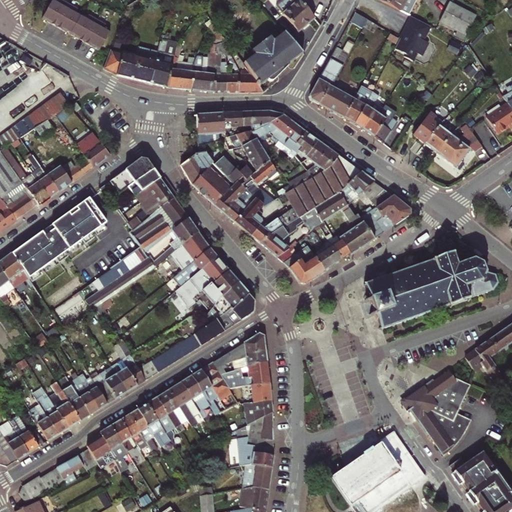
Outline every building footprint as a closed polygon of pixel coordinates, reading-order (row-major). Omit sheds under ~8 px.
[(105,24),(97,19),(89,15),(86,18),(75,12),(77,8),(62,0),(59,0),(58,2),(56,1),(49,5),(42,18),(98,50),(109,31),(103,28),(105,24)] [(314,18),(298,0),(283,0),(276,7),(297,33),(314,18)] [(380,0),(408,14),(415,0),(380,0)] [(476,16),(450,2),(440,22),(457,31),(466,35),(476,16)] [(355,13),(350,22),(363,29),(363,27),(367,20),(355,13)] [(367,20),(363,27),(374,33),(378,26),(367,20)] [(214,75),(217,44),(218,30),(213,23),(208,26),(213,33),(212,43),(209,43),(207,57),(196,55),(193,63),(192,71),(192,90),(214,92),(214,75)] [(466,35),(457,31),(454,35),(464,40),(466,35)] [(250,75),(258,86),(267,80),(273,80),(287,65),(303,53),(286,33),(274,41),(271,37),(252,51),(255,56),(242,64),(247,70),(250,75)] [(396,44),(399,39),(391,34),(387,40),(396,44)] [(169,78),(177,43),(168,40),(169,37),(162,35),(157,51),(149,83),(166,87),(169,78)] [(180,39),(177,43),(169,78),(175,80),(174,88),(192,90),(192,71),(193,63),(183,62),(184,56),(180,55),(184,39),(180,39)] [(234,53),(225,40),(222,42),(230,53),(231,55),(234,53)] [(330,86),(332,88),(354,45),(348,41),(343,50),(337,47),(310,95),(311,101),(319,105),(330,86)] [(222,42),(219,43),(226,54),(226,57),(231,55),(230,53),(222,42)] [(226,92),(226,66),(226,62),(221,62),(221,56),(224,55),(217,44),(214,75),(214,92),(226,92)] [(149,83),(157,51),(138,46),(136,56),(111,50),(104,69),(117,75),(149,83)] [(231,66),(226,66),(226,92),(239,92),(238,75),(232,75),(231,66)] [(250,75),(238,75),(239,92),(262,92),(258,86),(250,75)] [(166,87),(174,88),(175,80),(169,78),(166,87)] [(486,80),(471,96),(475,100),(491,84),(486,80)] [(354,100),(332,88),(330,86),(319,105),(344,118),(354,100)] [(362,86),(354,100),(344,118),(355,124),(372,92),(362,86)] [(379,97),(372,92),(355,124),(365,131),(377,114),(379,115),(382,109),(374,104),(379,97)] [(61,93),(0,137),(0,151),(20,138),(47,120),(69,105),(61,93)] [(469,97),(452,113),(457,117),(473,101),(469,97)] [(511,111),(507,103),(486,118),(497,134),(508,127),(511,124),(511,111)] [(251,126),(252,132),(271,123),(283,115),(269,112),(242,113),(243,126),(251,126)] [(231,127),(233,131),(237,130),(236,127),(243,126),(242,113),(222,114),(224,127),(231,127)] [(413,135),(424,144),(439,125),(442,122),(430,113),(413,135)] [(222,114),(216,115),(219,134),(225,134),(224,127),(222,114)] [(373,137),(385,120),(379,115),(377,114),(365,131),(373,137)] [(219,134),(216,115),(197,116),(198,136),(219,134)] [(271,123),(252,132),(256,139),(269,134),(278,140),(293,122),(283,115),(271,123)] [(387,118),(385,120),(373,137),(383,144),(397,125),(387,118)] [(93,167),(85,157),(79,162),(80,163),(75,167),(74,165),(69,168),(67,165),(61,169),(41,140),(54,131),(47,120),(20,138),(32,155),(58,192),(93,167)] [(278,140),(275,145),(288,155),(290,153),(294,157),(298,152),(301,148),(296,144),(305,131),(293,122),(278,140)] [(439,125),(424,144),(437,153),(451,135),(439,125)] [(481,145),(470,128),(457,137),(471,148),(474,150),(481,145)] [(301,148),(298,152),(305,158),(317,140),(305,131),(296,144),(301,148)] [(237,139),(226,142),(226,146),(228,150),(242,147),(256,139),(252,132),(235,135),(237,139)] [(110,155),(92,133),(89,137),(93,143),(97,148),(84,156),(85,157),(93,167),(110,155)] [(198,136),(198,146),(220,140),(219,134),(198,136)] [(455,138),(451,135),(437,153),(455,168),(471,148),(457,137),(455,138)] [(256,139),(242,147),(256,171),(269,160),(266,155),(256,139)] [(317,140),(305,158),(307,159),(301,163),(307,170),(315,166),(328,148),(317,140)] [(97,148),(93,143),(81,151),(84,156),(97,148)] [(315,166),(307,170),(308,171),(314,177),(324,171),(338,156),(328,148),(315,166)] [(0,199),(0,200),(8,194),(17,188),(24,184),(13,169),(0,151),(0,199)] [(180,165),(192,185),(213,164),(214,164),(207,153),(199,155),(180,165)] [(36,171),(32,173),(49,199),(58,192),(32,155),(28,158),(36,171)] [(239,172),(222,156),(214,164),(233,185),(237,181),(240,184),(252,174),(245,167),(239,172)] [(296,217),(300,217),(314,207),(338,191),(347,185),(360,172),(338,156),(324,171),(314,177),(293,189),(289,191),(279,197),(284,204),(288,201),(292,208),(288,211),(293,219),(296,217)] [(291,159),(298,166),(301,163),(294,157),(291,159)] [(119,193),(128,187),(153,168),(147,160),(140,158),(110,181),(119,193)] [(248,196),(258,189),(255,186),(270,174),(275,169),(269,160),(256,171),(252,174),(240,184),(237,181),(233,185),(215,205),(228,217),(248,196)] [(298,166),(304,173),(308,171),(307,170),(301,163),(298,166)] [(192,185),(215,205),(233,185),(214,164),(213,164),(192,185)] [(26,188),(30,193),(38,204),(40,206),(49,199),(32,173),(26,178),(17,167),(13,169),(24,184),(26,188)] [(153,168),(128,187),(135,197),(160,178),(153,168)] [(272,179),(279,175),(276,169),(275,169),(270,174),(272,179)] [(293,189),(314,177),(308,171),(304,173),(289,182),(293,189)] [(364,192),(375,206),(376,207),(392,196),(384,190),(360,172),(347,185),(338,191),(348,206),(354,201),(347,194),(351,190),(358,197),(364,192)] [(282,181),(279,175),(272,179),(276,186),(282,181)] [(135,197),(143,207),(167,189),(160,178),(135,197)] [(24,184),(17,188),(20,192),(26,188),(24,184)] [(11,198),(15,204),(30,193),(26,188),(20,192),(11,198)] [(167,189),(143,207),(145,211),(128,224),(132,230),(139,225),(144,221),(162,206),(174,198),(167,189)] [(255,199),(261,204),(270,200),(258,189),(248,196),(228,217),(235,222),(255,199)] [(347,194),(354,201),(358,197),(351,190),(347,194)] [(350,255),(374,239),(360,217),(358,214),(355,215),(348,206),(338,191),(314,207),(323,222),(342,210),(354,229),(339,238),(350,255)] [(15,204),(22,215),(38,204),(30,193),(15,204)] [(0,200),(9,209),(16,220),(22,215),(15,204),(11,198),(8,194),(0,200)] [(411,215),(410,209),(392,196),(376,207),(375,206),(360,217),(374,239),(411,215)] [(22,246),(12,254),(23,270),(27,276),(28,278),(105,222),(88,197),(22,246)] [(139,225),(132,230),(130,232),(141,248),(136,252),(142,262),(128,271),(121,262),(111,270),(99,278),(105,287),(85,301),(92,310),(97,307),(103,303),(118,292),(155,266),(152,262),(145,253),(173,231),(178,237),(170,243),(171,246),(156,259),(159,263),(171,253),(198,232),(174,198),(162,206),(144,221),(139,225)] [(0,231),(16,220),(9,209),(0,200),(0,199),(0,213),(1,215),(0,215),(0,231)] [(251,236),(260,226),(258,223),(271,214),(270,212),(266,205),(264,206),(261,204),(255,199),(235,222),(251,236)] [(260,243),(271,252),(278,244),(282,241),(290,235),(303,221),(310,232),(315,227),(319,225),(323,222),(314,207),(300,217),(296,217),(293,219),(271,234),(269,233),(260,243)] [(293,219),(288,211),(266,226),(264,223),(260,226),(251,236),(260,243),(269,233),(271,234),(293,219)] [(329,232),(323,222),(319,225),(325,234),(329,232)] [(319,225),(315,227),(320,237),(325,234),(319,225)] [(198,232),(171,253),(183,269),(189,265),(210,248),(198,232)] [(328,240),(341,261),(350,255),(339,238),(337,234),(328,240)] [(323,273),(341,261),(328,240),(321,245),(323,251),(315,257),(323,273)] [(271,252),(277,257),(289,249),(282,241),(278,244),(271,252)] [(277,257),(284,263),(297,254),(294,250),(292,247),(289,249),(277,257)] [(181,286),(187,281),(200,270),(217,256),(210,248),(189,265),(183,269),(180,272),(174,277),(181,286)] [(365,284),(363,284),(364,286),(365,285),(368,292),(364,293),(363,298),(366,303),(370,302),(374,313),(369,314),(370,318),(374,316),(376,321),(377,320),(381,329),(379,330),(380,331),(381,330),(381,332),(383,331),(383,330),(392,326),(392,328),(395,327),(394,326),(404,322),(404,323),(406,323),(405,321),(415,318),(416,319),(418,319),(417,317),(426,314),(427,315),(429,315),(428,313),(437,310),(438,311),(440,311),(440,309),(449,306),(450,307),(452,306),(452,305),(467,299),(468,301),(469,300),(469,299),(482,294),(492,290),(493,291),(494,290),(493,289),(498,283),(499,284),(500,282),(498,281),(496,275),(497,274),(496,273),(495,274),(488,272),(488,271),(485,270),(484,266),(483,263),(483,262),(481,261),(481,262),(474,259),(475,258),(473,257),(472,259),(466,261),(465,260),(463,261),(464,262),(457,265),(453,254),(455,253),(455,252),(453,253),(452,251),(451,252),(451,253),(435,259),(434,258),(432,258),(433,260),(423,263),(422,262),(420,263),(421,264),(411,267),(411,266),(409,267),(410,268),(400,271),(400,270),(398,270),(399,272),(388,275),(388,274),(386,275),(387,276),(377,280),(376,278),(375,279),(375,280),(366,283),(365,282),(364,282),(365,284)] [(10,253),(0,261),(0,269),(8,281),(23,270),(10,253)] [(305,284),(323,273),(315,257),(304,264),(297,254),(284,263),(287,265),(289,267),(299,283),(305,284)] [(192,288),(197,294),(214,280),(217,282),(221,278),(221,276),(229,270),(217,256),(200,270),(205,277),(192,288)] [(0,295),(2,294),(13,287),(8,281),(0,269),(0,295)] [(8,281),(13,287),(27,276),(23,270),(8,281)] [(197,294),(191,299),(195,303),(205,294),(214,306),(222,297),(239,282),(229,270),(221,276),(221,278),(217,282),(214,280),(197,294)] [(213,308),(200,323),(204,327),(233,308),(249,294),(239,282),(222,297),(225,300),(217,308),(220,311),(218,313),(213,308)] [(103,303),(105,308),(121,297),(118,292),(103,303)] [(194,335),(201,346),(250,315),(254,312),(255,301),(249,294),(233,308),(204,327),(200,323),(193,315),(188,318),(190,321),(197,332),(194,335)] [(97,307),(104,319),(109,315),(105,308),(103,303),(97,307)] [(182,313),(186,319),(188,318),(193,315),(189,309),(188,308),(182,313)] [(511,340),(511,324),(465,357),(475,371),(483,366),(497,385),(504,380),(488,357),(511,340)] [(232,394),(229,389),(220,374),(226,373),(224,369),(222,366),(225,365),(232,361),(233,361),(266,350),(264,337),(259,334),(201,370),(221,401),(232,394)] [(194,335),(188,338),(196,349),(201,346),(194,335)] [(188,338),(183,341),(190,353),(196,349),(188,338)] [(183,341),(178,344),(185,356),(190,353),(183,341)] [(145,380),(138,369),(134,360),(130,355),(126,357),(118,343),(113,346),(122,360),(110,367),(126,393),(145,380)] [(178,344),(173,348),(180,359),(185,356),(178,344)] [(180,359),(173,348),(167,351),(174,362),(180,359)] [(233,361),(232,361),(235,370),(247,367),(267,362),(266,350),(233,361)] [(174,362),(167,351),(162,354),(169,366),(174,362)] [(169,366),(162,354),(157,357),(163,369),(169,366)] [(157,357),(151,361),(158,372),(163,369),(157,357)] [(158,372),(151,361),(138,369),(145,380),(158,372)] [(267,362),(247,367),(249,377),(245,378),(246,385),(250,385),(270,384),(269,378),(267,379),(267,375),(269,375),(267,362)] [(110,367),(98,375),(96,372),(90,375),(91,377),(107,404),(126,393),(110,367)] [(450,368),(430,382),(438,386),(446,372),(457,378),(450,368)] [(201,370),(192,376),(209,405),(215,415),(219,413),(215,405),(221,401),(201,370)] [(455,412),(469,384),(457,378),(446,372),(438,386),(430,382),(425,393),(419,390),(409,396),(412,400),(451,419),(455,412)] [(82,374),(77,377),(98,409),(107,404),(91,377),(87,380),(82,374)] [(192,376),(181,383),(199,413),(204,410),(203,409),(209,405),(192,376)] [(90,415),(69,382),(66,377),(56,382),(80,420),(90,415)] [(98,409),(77,377),(69,382),(90,415),(98,409)] [(80,420),(56,382),(51,386),(55,393),(48,397),(68,428),(80,420)] [(430,382),(419,390),(425,393),(430,382)] [(169,390),(187,420),(192,427),(197,424),(193,417),(199,413),(181,383),(169,390)] [(246,385),(242,386),(244,403),(246,403),(248,403),(258,402),(272,400),(270,384),(250,385),(246,385)] [(169,390),(157,398),(175,427),(187,420),(169,390)] [(408,413),(410,412),(402,401),(409,396),(408,395),(400,400),(408,413)] [(68,428),(48,397),(44,399),(42,396),(36,400),(39,404),(58,434),(68,428)] [(470,420),(455,412),(451,419),(412,400),(409,396),(402,401),(410,412),(412,410),(428,433),(444,455),(460,439),(470,420)] [(147,404),(166,433),(175,427),(157,398),(147,404)] [(272,412),(272,400),(258,402),(248,403),(246,403),(248,425),(252,423),(254,422),(255,421),(272,412)] [(58,434),(39,404),(29,410),(48,441),(58,434)] [(137,410),(154,436),(161,447),(171,441),(166,433),(147,404),(137,410)] [(129,415),(153,452),(157,449),(151,439),(154,436),(137,410),(129,415)] [(426,434),(428,433),(412,410),(410,412),(426,434)] [(254,422),(252,423),(251,430),(273,426),(272,412),(255,421),(254,422)] [(38,447),(30,435),(18,415),(8,422),(28,453),(38,447)] [(121,420),(137,447),(141,445),(147,455),(153,452),(129,415),(121,420)] [(111,426),(130,457),(140,451),(137,447),(121,420),(111,426)] [(28,453),(8,422),(0,426),(0,445),(0,446),(4,451),(12,463),(28,453)] [(103,437),(112,451),(116,459),(114,460),(120,471),(127,466),(125,461),(130,457),(111,426),(100,433),(103,437)] [(273,426),(251,430),(250,436),(273,439),(273,426)] [(332,479),(354,511),(373,511),(415,482),(424,475),(392,430),(378,441),(380,444),(332,479)] [(37,431),(30,435),(38,447),(44,443),(37,431)] [(234,467),(245,465),(250,464),(272,467),(274,455),(273,439),(250,436),(249,436),(247,451),(236,449),(234,467)] [(88,449),(95,460),(112,451),(103,437),(92,443),(87,446),(88,449)] [(83,452),(92,467),(97,463),(95,460),(88,449),(83,452)] [(511,492),(495,469),(491,464),(482,450),(465,462),(460,456),(450,464),(454,469),(453,472),(461,482),(467,489),(467,491),(475,503),(478,503),(482,511),(506,511),(507,511),(511,508),(511,492)] [(0,453),(0,463),(7,466),(12,463),(4,451),(0,453)] [(92,467),(83,452),(78,455),(78,456),(87,470),(92,467)] [(78,456),(56,468),(64,480),(66,485),(89,474),(87,470),(78,456)] [(245,465),(242,489),(254,486),(269,489),(272,467),(250,464),(245,465)] [(56,468),(51,471),(59,483),(64,480),(56,468)] [(51,471),(46,474),(54,486),(59,483),(51,471)] [(453,472),(451,473),(458,484),(461,482),(453,472)] [(46,474),(40,478),(47,489),(48,490),(54,486),(46,474)] [(39,475),(28,482),(36,496),(47,489),(40,478),(39,475)] [(28,482),(23,485),(31,498),(36,496),(28,482)] [(31,498),(23,485),(19,493),(26,502),(31,498)] [(159,485),(153,489),(158,496),(164,492),(159,485)] [(239,507),(249,508),(265,511),(269,489),(254,486),(242,489),(239,507)] [(199,488),(199,496),(212,494),(212,487),(199,488)] [(473,504),(475,503),(467,491),(465,493),(473,504)] [(213,511),(212,494),(199,496),(200,504),(200,511),(213,511)] [(15,510),(15,511),(43,511),(38,499),(15,510)]
